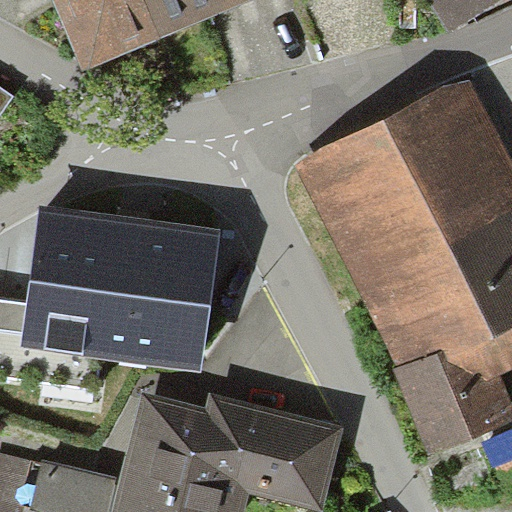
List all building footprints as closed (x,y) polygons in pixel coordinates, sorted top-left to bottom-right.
[(60,0),(94,74),(234,13),(263,0),(60,0)] [(432,0),(449,25),(487,0),(432,0)] [(511,180),(468,82),(305,154),(432,438),(487,414),(511,402),(497,370),(511,363),(511,180)] [(125,230),(54,219),(35,344),(197,368),(216,243),(125,230)] [(118,484),(111,511),(245,511),(249,500),(299,511),(326,511),(346,430),(228,401),(212,397),(208,413),(143,396),(118,484)] [(0,453),(0,511),(21,511),(22,509),(36,511),(111,511),(118,484),(0,453)]
